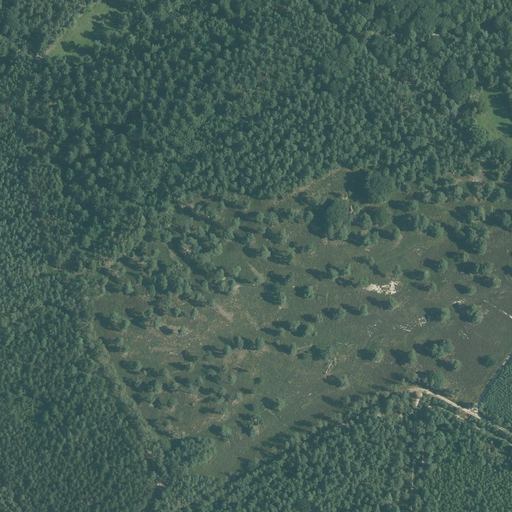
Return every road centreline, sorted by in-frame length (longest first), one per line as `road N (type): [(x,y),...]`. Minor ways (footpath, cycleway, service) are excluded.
road 1 (track): [(179,511),(342,424),(370,421),(386,401),(415,391)]
road 2 (track): [(511,350),(468,411),(415,391),(411,511)]
road 3 (track): [(374,0),(389,27),(511,30)]
road 4 (track): [(422,511),(425,409),(453,416)]
